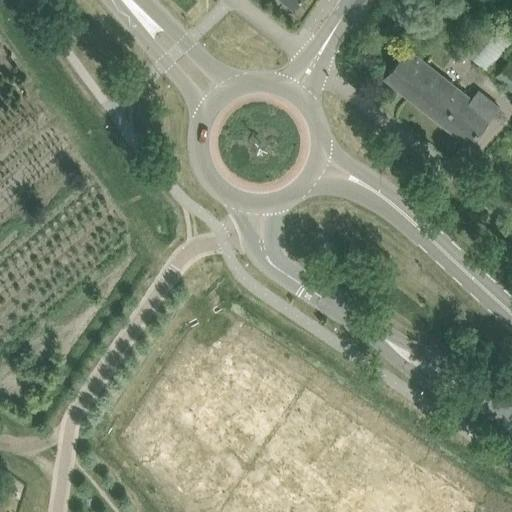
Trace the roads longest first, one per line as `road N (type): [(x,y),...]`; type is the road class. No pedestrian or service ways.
road 1 (unclassified): [(223,242),(190,249),(171,269),(73,419),(58,511)]
road 2 (tertiary): [(511,414),(293,280),(269,262),(255,235)]
road 3 (tertiary): [(511,311),(370,193)]
road 4 (tertiary): [(222,95),(203,124),(204,159),(223,188),(255,202)]
road 5 (tertiary): [(222,95),(133,0)]
